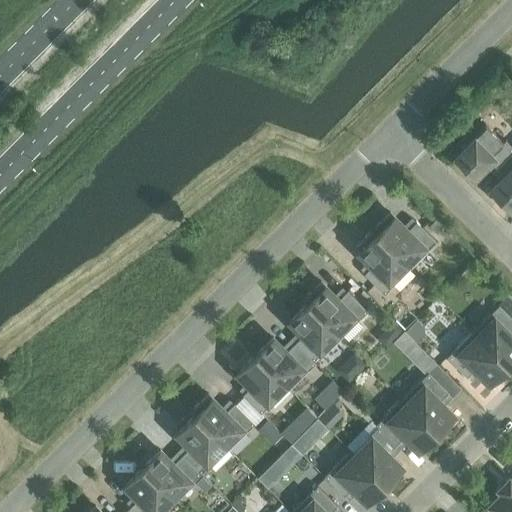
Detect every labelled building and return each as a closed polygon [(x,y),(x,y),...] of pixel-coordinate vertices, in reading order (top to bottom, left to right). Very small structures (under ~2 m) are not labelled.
[(486,158),(495,167),(511,150),(511,146),(504,139),(502,142),(484,124),(455,153),(473,171),(486,158)] [(511,150),(495,167),(504,176),(491,189),(509,207),(511,204),(511,150)] [(389,212),(372,229),(410,267),(436,241),(416,221),(407,230),(389,212)] [(433,219),(427,224),(436,232),(441,227),(433,219)] [(410,267),(372,229),(354,247),(372,265),(363,273),(383,293),(410,267)] [(302,299),(306,303),(307,303),(341,337),(367,310),(347,290),(338,299),(320,281),(302,299)] [(511,299),(507,295),(498,304),(511,317),(511,299)] [(303,334),(294,342),(314,362),(341,337),(307,303),(306,303),(289,320),(303,334)] [(511,317),(498,304),(472,331),(510,368),(511,366),(511,335),(510,333),(511,331),(511,317)] [(393,321),(389,324),(399,334),(403,330),(393,321)] [(413,322),(405,331),(412,338),(421,330),(413,322)] [(510,368),(472,331),(446,357),(466,377),(475,368),(493,386),(510,368)] [(272,337),(255,355),(284,384),(284,385),(288,389),(314,362),(294,342),(286,351),(272,337)] [(284,384),(255,355),(237,372),(250,386),(242,394),(260,413),(269,404),(267,401),(284,385),(284,384)] [(428,372),(402,398),(435,431),(435,432),(439,436),(457,418),(439,401),(448,392),(428,372)] [(342,391),(337,396),(354,413),(361,415),(368,423),(371,420),(342,391)] [(189,411),(194,416),(194,415),(223,445),(227,449),(254,423),(234,403),(225,411),(207,393),(189,411)] [(375,424),(377,426),(378,426),(396,444),(404,435),(418,449),(435,432),(435,431),(402,398),(375,424)] [(190,446),(181,455),(200,473),(208,464),(206,462),(223,445),(194,415),(194,416),(177,433),(190,446)] [(266,420),(257,429),(263,434),(272,425),(266,420)] [(371,437),(354,454),(383,483),(401,466),(387,452),(396,444),(378,426),(377,426),(369,435),(371,437)] [(286,427),(280,432),(291,443),(296,437),(286,427)] [(296,437),(291,443),(301,454),(310,445),(299,434),(296,437)] [(291,443),(283,450),(294,461),(301,454),(291,443)] [(160,450),(142,467),(171,497),(189,479),(191,482),(200,473),(181,455),(173,463),(160,450)] [(354,454),(351,451),(325,477),(344,496),(352,487),(366,501),(383,483),(354,454)] [(155,511),(171,497),(142,467),(124,485),(138,498),(129,507),(134,511),(155,511)] [(202,476),(195,483),(204,491),(210,485),(202,476)] [(511,511),(511,481),(509,478),(499,488),(502,492),(489,504),(496,511),(511,511)] [(317,485),(290,511),(330,511),(337,506),(317,485)]
